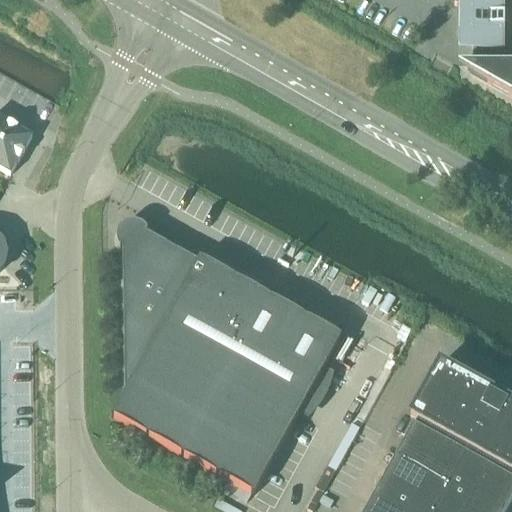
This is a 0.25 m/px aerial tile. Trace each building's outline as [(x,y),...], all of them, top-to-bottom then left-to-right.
[(472,47),(472,67),(488,68),(488,52),(501,52),(501,0),(458,0),(458,39),(472,47)] [(511,99),(511,67),(488,68),(472,67),(466,67),(466,72),(511,99)] [(31,139),(0,121),(0,172),(9,178),(31,139)] [(110,419),(226,484),(252,498),(340,340),(198,261),(196,265),(145,236),(146,234),(146,233),(145,232),(144,231),(143,229),(142,228),(140,227),(139,227),(138,226),(134,225),(131,225),(128,225),(125,226),(123,227),(122,228),(120,230),(119,231),(118,233),(117,234),(116,236),(116,237),(115,239),(115,240),(115,242),(115,243),(116,245),(116,247),(117,248),(117,250),(118,251),(121,251),(124,394),(110,419)] [(511,408),(438,367),(409,418),(415,421),(364,511),(505,511),(511,501),(511,408)]
